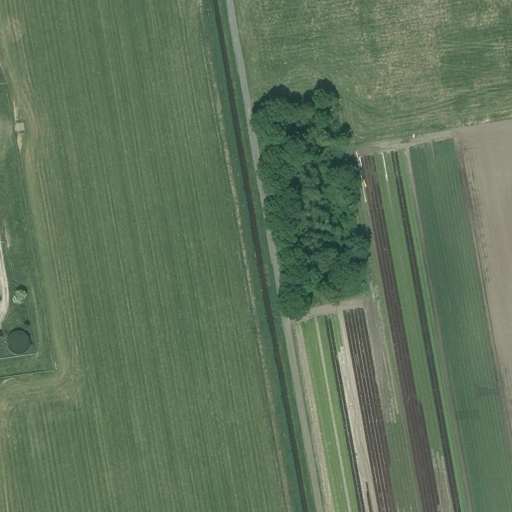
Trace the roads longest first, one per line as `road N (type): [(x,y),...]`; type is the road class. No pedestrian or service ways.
road 1 (track): [(319,511),(229,0)]
road 2 (track): [(290,511),(200,9)]
